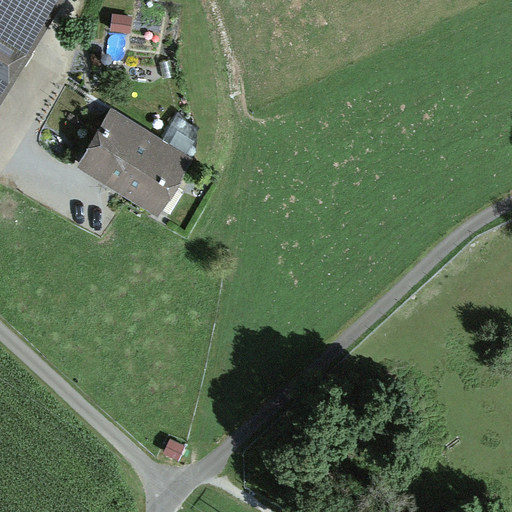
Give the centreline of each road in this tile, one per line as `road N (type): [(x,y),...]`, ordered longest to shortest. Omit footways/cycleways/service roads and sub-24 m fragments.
road 1 (track): [(511,206),(444,247),(194,473)]
road 2 (residential): [(0,325),(172,490),(159,511)]
